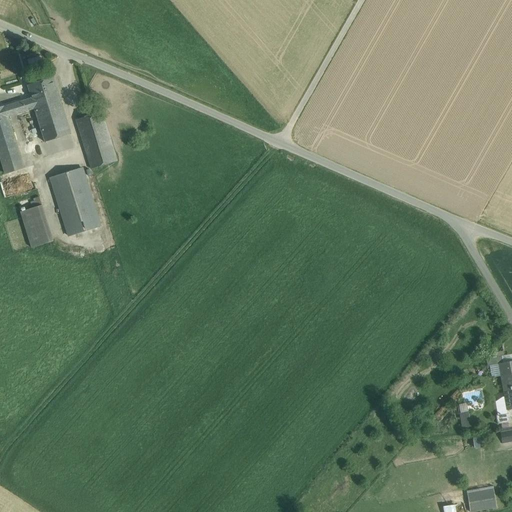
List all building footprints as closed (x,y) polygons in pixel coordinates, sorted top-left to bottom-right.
[(53,78),(27,86),(31,98),(34,109),(35,110),(60,102),(53,78)] [(4,107),(3,107),(6,117),(7,117),(34,109),(31,98),(4,107)] [(60,102),(35,110),(34,109),(44,142),(70,134),(60,102)] [(4,106),(0,107),(0,157),(5,174),(23,169),(7,117),(6,117),(3,107),(4,107),(4,106)] [(102,112),(76,120),(91,169),(117,161),(102,112)] [(82,168),(50,178),(68,237),(100,227),(82,168)] [(39,197),(33,199),(36,207),(41,206),(39,197)] [(36,207),(20,212),(31,248),(53,241),(41,206),(36,207)] [(511,359),(511,355),(501,356),(503,363),(511,361),(511,359)] [(501,356),(486,359),(487,366),(498,364),(503,363),(501,356)] [(511,361),(503,363),(498,364),(504,397),(506,410),(511,409),(511,361)] [(502,397),(495,402),(497,411),(498,411),(499,415),(507,413),(506,410),(504,397),(502,397)] [(468,412),(459,414),(462,428),(471,427),(468,412)] [(499,415),(496,415),(497,424),(509,422),(508,413),(499,415)] [(511,430),(500,432),(502,444),(511,442),(511,430)] [(485,447),(483,435),(472,437),(474,449),(485,447)] [(494,490),(467,495),(469,511),(470,511),(496,507),(494,490)]
